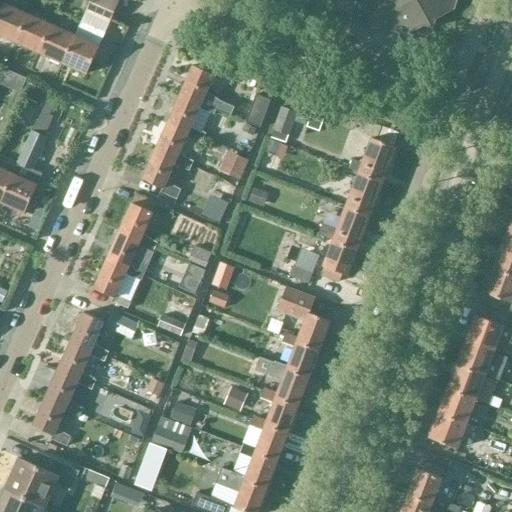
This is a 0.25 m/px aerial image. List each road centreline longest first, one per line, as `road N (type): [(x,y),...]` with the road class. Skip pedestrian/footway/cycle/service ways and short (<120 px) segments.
road 1 (residential): [(449,89),(290,511)]
road 2 (residential): [(0,389),(170,4)]
road 3 (residential): [(375,511),(511,150)]
road 4 (secondary): [(333,511),(439,230)]
road 5 (residential): [(449,89),(170,4)]
road 6 (secondary): [(439,230),(470,184),(500,106)]
road 7 (secondary): [(474,98),(440,191),(439,230)]
